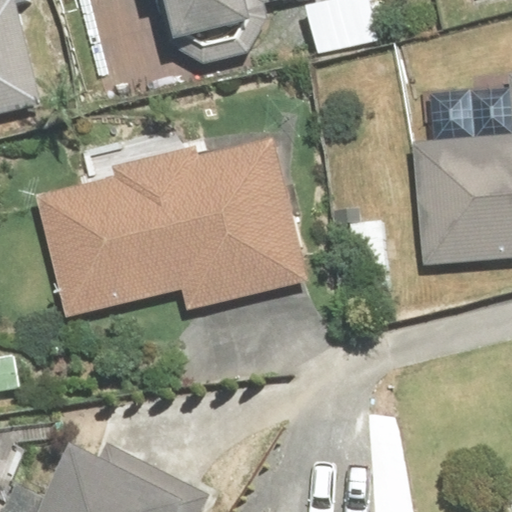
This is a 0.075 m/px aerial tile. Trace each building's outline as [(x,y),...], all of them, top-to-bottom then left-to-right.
[(0,0),(0,116),(49,105),(24,0),(0,0)] [(165,0),(182,66),(281,42),(271,0),(165,0)] [(511,134),(426,141),(435,264),(511,258),(511,134)] [(286,140),(46,194),(74,316),(192,290),(197,312),(319,285),(286,140)] [(371,280),(371,297),(396,297),(397,225),(353,225),(353,280),(371,280)] [(210,511),(218,497),(97,432),(53,511),(210,511)]
